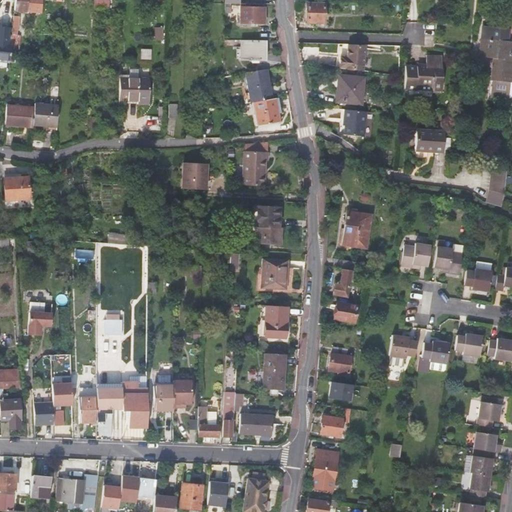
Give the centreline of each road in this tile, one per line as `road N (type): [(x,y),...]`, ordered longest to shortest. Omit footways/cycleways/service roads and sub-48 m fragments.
road 1 (residential): [(295,461),(313,274),(284,0)]
road 2 (residential): [(0,445),(295,461)]
road 3 (unknown): [(287,40),(464,34)]
